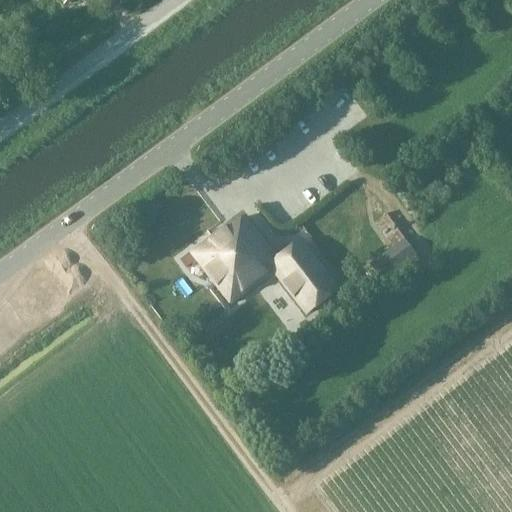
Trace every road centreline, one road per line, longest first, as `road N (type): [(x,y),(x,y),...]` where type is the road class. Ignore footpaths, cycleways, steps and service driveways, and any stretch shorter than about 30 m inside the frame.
road 1 (tertiary): [(0,271),(372,0)]
road 2 (track): [(290,511),(67,221)]
road 3 (unclassified): [(0,129),(176,0)]
